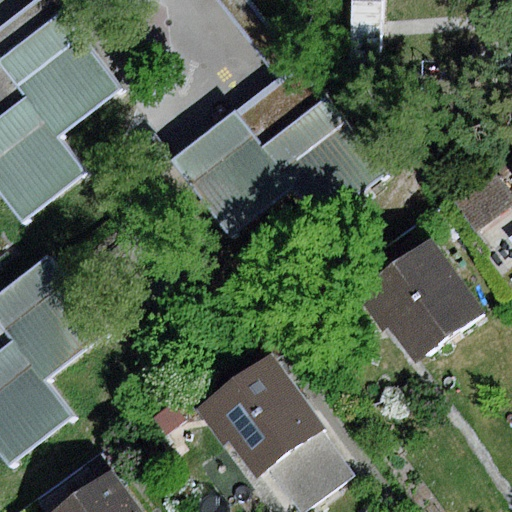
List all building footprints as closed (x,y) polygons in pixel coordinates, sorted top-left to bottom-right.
[(0,63),(62,16),(82,0),(33,0),(0,26),(0,63)] [(246,0),(218,0),(280,79),(297,65),(246,0)] [(352,0),(347,66),(382,69),(383,0),(352,0)] [(58,139),(120,91),(62,16),(0,63),(0,196),(22,225),(86,175),(58,139)] [(173,161),(234,239),(295,192),(322,227),(385,179),(297,65),(280,79),(173,161)] [(511,204),(511,196),(496,174),(456,204),(476,231),(511,204)] [(433,237),(355,295),(383,332),(391,326),(417,361),(487,309),(433,237)] [(110,338),(49,260),(0,297),(0,454),(10,467),(74,418),(49,385),(110,338)] [(272,356),(201,411),(255,483),(270,472),(323,431),(327,428),(272,356)] [(174,405),(155,418),(166,434),(185,421),(174,405)] [(306,511),(356,476),(323,431),(270,472),(299,511),(306,511)] [(141,511),(110,469),(50,511),(141,511)]
